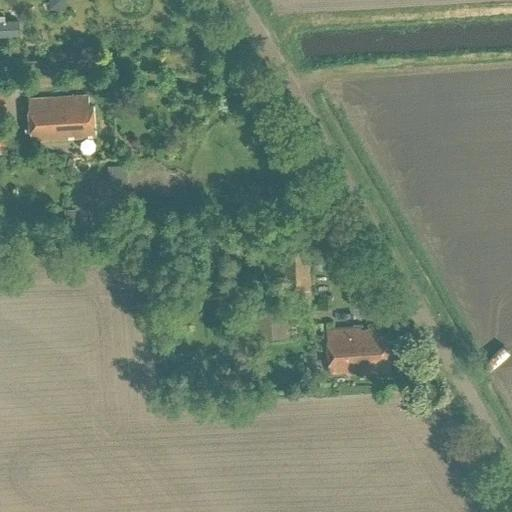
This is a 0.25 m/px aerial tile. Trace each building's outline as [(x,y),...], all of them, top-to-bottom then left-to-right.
[(0,35),(20,34),(19,19),(6,20),(0,20),(0,35)] [(94,105),(90,105),(89,96),(30,99),(32,141),(95,138),(94,105)] [(123,164),(109,166),(111,181),(125,179),(123,164)] [(93,227),(92,197),(75,197),(76,228),(93,227)] [(309,251),(282,252),(284,302),(310,302),(309,251)] [(284,316),(269,316),(268,338),(283,338),(284,316)] [(381,332),(381,325),(329,329),(331,371),(346,370),(346,375),(390,372),(387,332),(381,332)]
